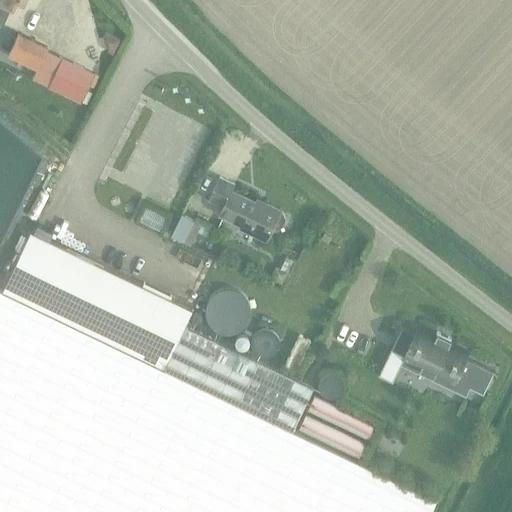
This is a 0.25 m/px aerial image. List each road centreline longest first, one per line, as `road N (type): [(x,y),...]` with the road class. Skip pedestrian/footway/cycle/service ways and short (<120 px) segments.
road 1 (unclassified): [(511,324),(267,129),(133,0)]
road 2 (unknown): [(165,33),(76,161),(73,182),(84,200),(191,265)]
